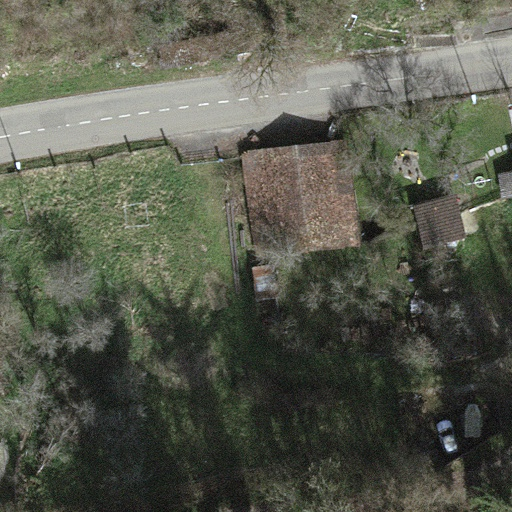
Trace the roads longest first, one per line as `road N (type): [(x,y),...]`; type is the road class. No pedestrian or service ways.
road 1 (unclassified): [(0,136),(511,65)]
road 2 (track): [(511,412),(368,447),(217,511)]
